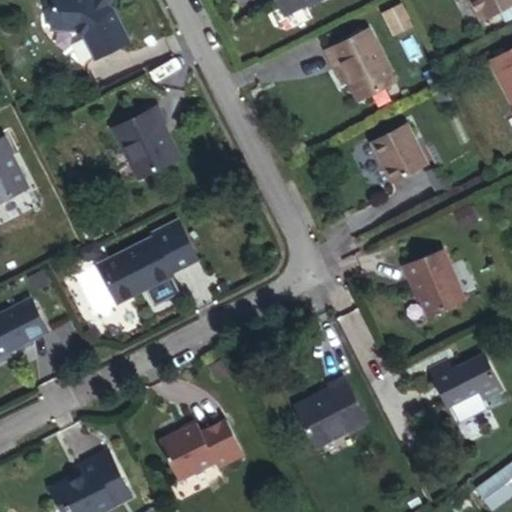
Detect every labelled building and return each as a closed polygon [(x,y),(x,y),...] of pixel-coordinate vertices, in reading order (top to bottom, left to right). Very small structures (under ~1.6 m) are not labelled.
[(312,8),(307,0),(250,0),(266,30),(289,17),(294,17),(312,8)] [(506,12),(500,0),(449,0),(467,32),(506,12)] [(113,57),(93,20),(65,2),(30,2),(31,41),(50,41),(61,48),(76,77),(113,57)] [(380,94),(351,41),(306,64),(313,79),(321,75),(341,115),(380,94)] [(511,53),(478,70),(511,135),(511,53)] [(330,93),(321,75),(313,79),(322,96),(330,93)] [(162,175),(155,159),(149,159),(141,142),(149,138),(141,122),(95,147),(103,163),(107,162),(123,195),(162,175)] [(411,180),(390,137),(355,155),(377,198),(411,180)] [(0,211),(13,205),(0,180),(0,211)] [(156,289),(182,277),(162,235),(140,247),(138,253),(85,280),(103,315),(111,316),(121,311),(122,305),(129,302),(139,321),(163,310),(155,295),(156,289)] [(456,312),(434,262),(392,279),(398,293),(403,292),(418,328),(456,312)] [(39,343),(22,308),(0,319),(0,370),(4,369),(1,363),(15,356),(18,360),(25,357),(23,351),(39,343)] [(490,402),(469,365),(441,381),(434,373),(418,382),(437,419),(467,402),(474,410),(490,402)] [(355,432),(332,387),(313,397),(315,402),(300,410),(298,406),(280,415),(300,456),(331,439),(336,441),(355,432)] [(227,468),(210,433),(183,447),(177,437),(143,455),(162,493),(197,476),(200,482),(227,468)] [(108,511),(103,503),(113,497),(95,463),(69,475),(74,487),(65,491),(62,488),(39,500),(44,511),(108,511)] [(511,463),(476,490),(492,511),(494,511),(511,499),(511,463)] [(118,511),(120,511),(113,497),(103,503),(108,511),(118,511)]
